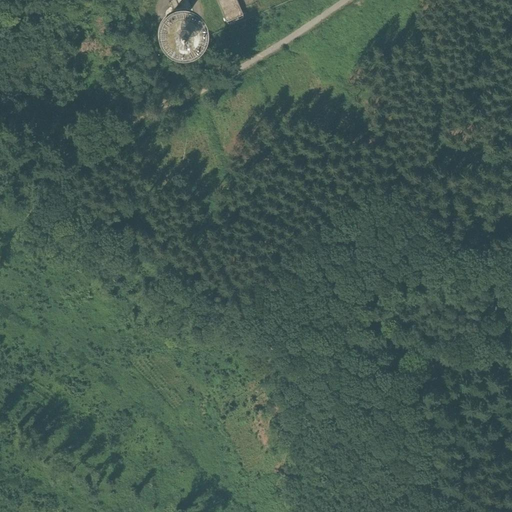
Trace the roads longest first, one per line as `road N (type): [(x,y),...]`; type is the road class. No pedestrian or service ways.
road 1 (track): [(136,115),(210,85),(346,0)]
road 2 (track): [(335,331),(340,313),(371,282),(511,259)]
road 3 (track): [(416,511),(434,462),(409,336)]
road 4 (track): [(0,115),(136,115)]
